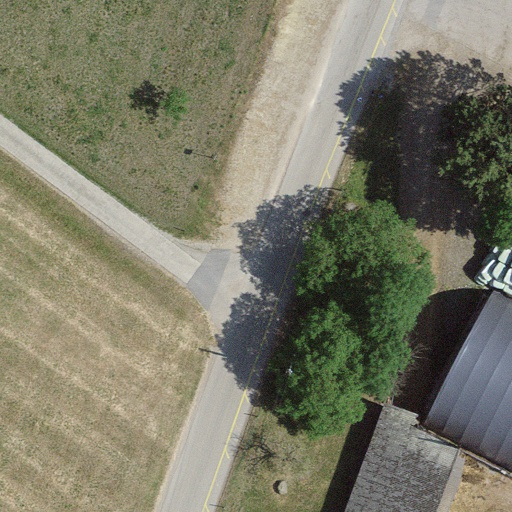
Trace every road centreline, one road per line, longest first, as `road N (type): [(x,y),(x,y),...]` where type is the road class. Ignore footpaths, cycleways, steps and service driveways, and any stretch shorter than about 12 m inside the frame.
road 1 (unclassified): [(367,0),(245,311),(178,511)]
road 2 (track): [(0,128),(245,311)]
